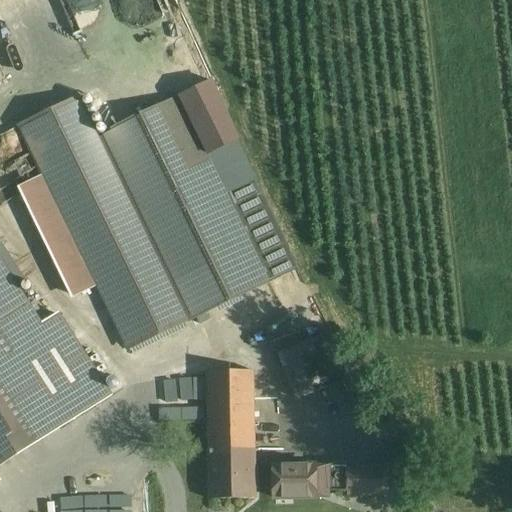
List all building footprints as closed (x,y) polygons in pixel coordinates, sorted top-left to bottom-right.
[(238,141),(212,84),(180,100),(207,157),(238,142),(238,141)] [(180,100),(97,139),(78,100),(22,127),(130,350),(269,283),(207,157),(180,100)] [(255,180),(238,142),(207,157),(269,283),(297,269),(255,180)] [(39,329),(0,269),(0,466),(55,431),(55,432),(110,397),(59,317),(39,329)] [(313,321),(322,318),(314,298),(305,302),(313,321)] [(354,375),(330,333),(310,342),(329,386),(354,375)] [(310,342),(277,356),(296,400),(329,386),(310,342)] [(207,407),(208,467),(255,466),(253,372),(206,372),(207,407)] [(255,466),(208,467),(209,499),(256,498),(255,466)] [(315,466),(274,466),(274,500),(315,500),(315,466)] [(348,466),(325,466),(325,490),(348,490),(348,466)] [(388,466),(348,466),(348,490),(348,496),(388,496),(388,466)]
